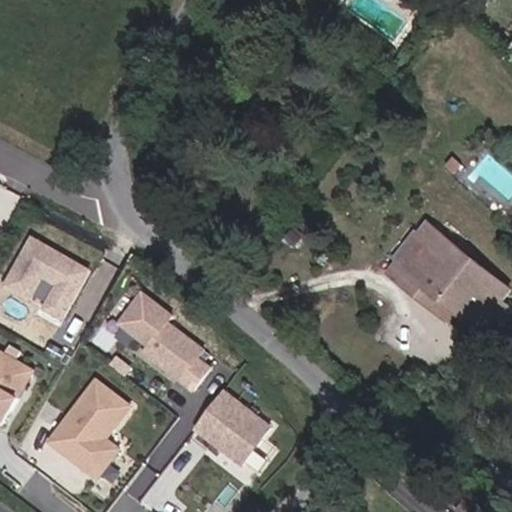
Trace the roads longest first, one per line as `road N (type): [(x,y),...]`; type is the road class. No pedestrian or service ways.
road 1 (residential): [(287,511),(339,463),(344,431),(335,405),(258,329),(131,225),(117,194)]
road 2 (residential): [(117,194),(113,166),(125,115),(196,0)]
road 3 (residential): [(117,194),(74,192),(0,154)]
